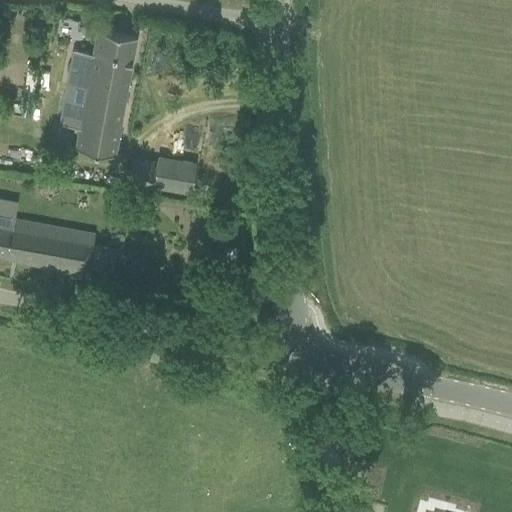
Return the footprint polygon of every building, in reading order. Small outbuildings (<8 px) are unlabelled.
[(73,49),(59,124),(79,128),(75,147),(113,154),(134,36),(97,29),(92,53),(73,49)] [(44,91),(45,65),(22,64),(21,90),(44,91)] [(132,157),(128,180),(153,184),(158,157),(158,156),(157,156),(156,162),(132,157)] [(180,161),(175,188),(189,191),(194,163),(193,163),(193,164),(181,161),(180,161)] [(94,238),(0,217),(0,255),(86,274),(94,238)]
